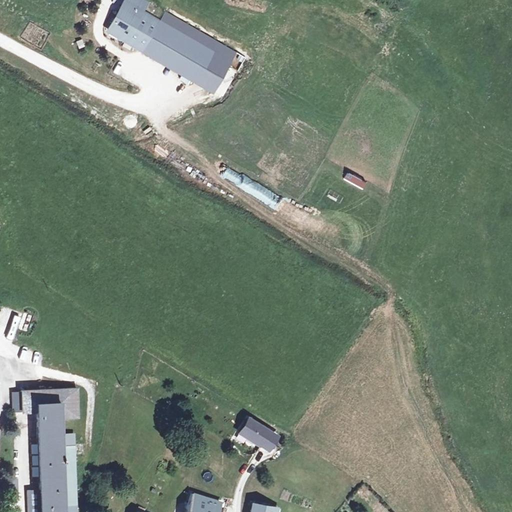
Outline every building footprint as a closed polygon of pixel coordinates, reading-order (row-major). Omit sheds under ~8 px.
[(145,0),(125,0),(124,2),(212,53),(196,80),(208,87),(212,90),(235,52),(145,0)] [(212,53),(124,2),(108,29),(126,39),(196,80),(212,53)] [(76,511),(73,434),(60,435),(59,418),(77,417),(76,389),(21,391),(22,412),(36,412),(39,511),(76,511)] [(277,437),(247,419),(238,433),(268,451),(277,437)] [(16,480),(7,480),(8,495),(16,494),(16,480)] [(217,511),(220,503),(190,493),(184,511),(217,511)] [(274,511),(276,508),(252,503),(250,511),(274,511)]
